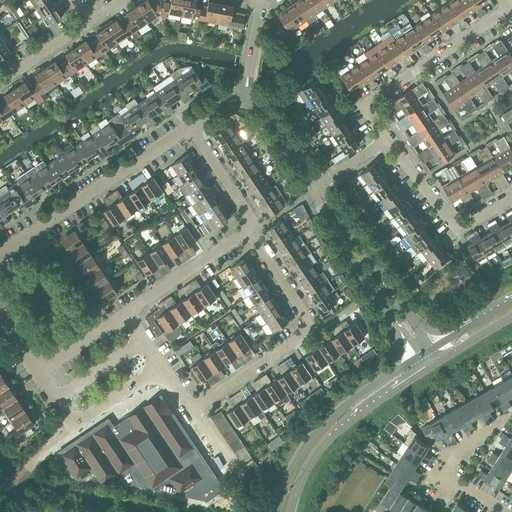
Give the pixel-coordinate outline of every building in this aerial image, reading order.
[(29,0),(35,8),(47,0),(29,0)] [(41,17),(62,4),(59,0),(55,3),(54,2),(51,3),(49,0),(47,0),(35,8),(41,17)] [(146,0),(137,6),(148,23),(162,13),(160,0),(151,6),(147,0),(146,0)] [(181,17),(183,0),(170,0),(171,2),(160,0),(162,13),(163,13),(181,17)] [(199,20),(201,8),(195,7),(196,0),(183,0),(181,17),(199,20)] [(315,15),(304,0),(299,0),(300,1),(295,5),(306,21),(308,23),(316,18),(315,15)] [(323,9),(316,0),(304,0),(315,15),(323,9)] [(316,0),(323,9),(332,4),(329,0),(316,0)] [(461,19),(468,14),(462,5),(458,0),(453,0),(448,3),(464,28),(468,25),(465,21),(462,20),(461,19)] [(479,18),(483,15),(472,0),(458,0),(462,5),(468,14),(476,9),(477,10),(476,14),(479,18)] [(487,1),(485,0),(472,0),(483,15),(486,13),(483,9),(480,8),(479,7),(487,1)] [(201,8),(199,20),(217,24),(221,4),(208,1),(207,9),(201,8)] [(461,30),(464,28),(448,3),(439,9),(441,12),(451,26),(458,21),(459,22),(458,26),(461,30)] [(62,4),(41,17),(48,27),(61,18),(58,14),(61,12),(59,10),(64,7),(62,4)] [(221,4),(217,24),(242,28),(244,16),(231,14),(233,6),(221,4)] [(306,21),(295,5),(290,8),(289,7),(285,9),(297,27),(306,21)] [(126,23),(133,33),(148,23),(137,6),(126,14),(130,20),(126,23)] [(297,27),(285,9),(282,11),(283,13),(278,17),(289,33),(297,27)] [(443,31),(451,26),(441,12),(439,9),(430,15),(447,40),(450,37),(447,33),(444,32),(443,31)] [(443,42),(447,40),(430,15),(421,21),(427,29),(433,38),(440,33),(441,34),(440,38),(443,42)] [(133,33),(126,23),(121,26),(117,20),(106,27),(117,44),(133,33)] [(425,43),(433,38),(427,29),(421,21),(412,28),(429,52),(432,49),(429,45),(426,44),(425,43)] [(33,24),(26,29),(29,34),(37,29),(33,24)] [(401,29),(415,50),(422,45),(423,46),(422,50),(425,54),(429,52),(412,28),(409,24),(401,29)] [(117,44),(106,27),(96,34),(100,40),(95,44),(102,54),(117,44)] [(415,50),(401,29),(391,36),(395,41),(410,64),(414,61),(411,57),(408,56),(407,55),(415,50)] [(407,66),(410,64),(395,41),(391,36),(382,42),(389,51),(396,62),(404,57),(405,58),(404,62),(407,66)] [(496,70),(511,58),(511,57),(500,40),(491,46),(498,56),(491,61),(490,61),(496,70)] [(102,54),(95,44),(90,47),(86,41),(76,47),(86,64),(87,64),(102,54)] [(389,67),(396,62),(389,51),(382,42),(374,47),(376,51),(392,76),(396,74),(393,69),(390,68),(389,67)] [(0,58),(10,52),(4,43),(0,45),(0,58)] [(480,80),(496,70),(490,61),(491,61),(485,52),(490,49),(488,46),(483,49),(484,51),(475,57),(482,67),(475,71),(475,72),(480,80)] [(65,64),(71,74),(87,64),(86,64),(76,47),(65,55),(69,61),(65,64)] [(389,78),(392,76),(376,51),(374,47),(364,54),(367,58),(378,74),(386,69),(387,71),(386,74),(389,78)] [(464,91),(480,80),(475,72),(475,71),(469,63),(474,60),(472,57),(467,60),(468,62),(459,68),(466,77),(459,82),(459,83),(464,91)] [(371,79),(378,74),(367,58),(358,64),(375,88),(378,86),(375,81),(372,80),(371,79)] [(511,58),(496,70),(502,78),(502,77),(509,73),(511,76),(511,58)] [(71,74),(65,64),(59,68),(55,61),(45,68),(56,85),(57,84),(71,74)] [(371,91),(375,88),(358,64),(349,70),(360,86),(368,81),(369,83),(368,86),(371,91)] [(180,68),(179,69),(183,74),(182,74),(192,90),(198,85),(202,92),(211,86),(202,72),(198,76),(192,68),(191,66),(180,68)] [(56,85),(45,68),(34,75),(39,82),(34,84),(34,85),(40,95),(56,85)] [(448,102),(464,91),(459,83),(459,82),(453,73),(458,70),(456,68),(451,71),(452,73),(444,78),(450,88),(442,94),(448,102)] [(173,80),(188,101),(192,99),(187,93),(192,90),(182,74),(183,74),(179,69),(170,75),(171,75),(174,80),(173,80)] [(353,91),(360,86),(349,70),(340,76),(351,93),(351,92),(357,100),(360,98),(357,93),(354,92),(353,91)] [(496,70),(480,80),(486,89),(486,88),(493,83),(500,93),(508,88),(510,89),(511,87),(511,83),(508,86),(502,77),(502,78),(496,70)] [(171,75),(161,82),(175,101),(180,98),(184,104),(188,101),(173,80),(174,80),(171,75)] [(308,99),(323,90),(319,85),(322,83),(319,79),(298,93),(304,102),(308,99)] [(480,80),(464,91),(470,99),(477,94),(484,104),(493,98),(494,100),(499,97),(497,94),(492,97),(486,88),(486,89),(480,80)] [(25,82),(14,89),(25,105),(35,99),(38,104),(44,100),(40,95),(34,85),(29,88),(25,82)] [(161,82),(153,88),(156,92),(170,113),(174,111),(170,105),(175,101),(164,86),(161,82)] [(403,95),(414,111),(422,106),(422,105),(417,98),(428,91),(422,82),(403,95)] [(10,116),(25,105),(14,89),(4,96),(8,102),(3,106),(10,116)] [(323,90),(308,99),(314,108),(315,107),(331,97),(328,93),(326,95),(323,90)] [(464,91),(448,102),(454,110),(462,105),(468,115),(477,109),(478,111),(483,108),(481,105),(476,108),(470,99),(464,91)] [(147,98),(157,113),(162,110),(166,116),(170,113),(156,92),(147,98)] [(414,111),(425,127),(434,121),(433,121),(429,114),(438,107),(433,99),(434,98),(431,93),(428,95),(431,99),(422,105),(422,106),(414,111)] [(414,111),(403,95),(385,107),(391,116),(401,109),(406,116),(406,117),(414,111)] [(314,108),(320,117),(334,107),(331,103),(334,101),(331,97),(315,107),(314,108)] [(157,113),(147,98),(138,104),(137,104),(152,125),(156,123),(152,117),(157,113)] [(128,110),(139,126),(144,122),(148,128),(152,125),(137,104),(138,104),(134,99),(125,105),(129,110),(128,110)] [(0,122),(10,116),(3,106),(0,107),(0,122)] [(326,126),(343,115),(340,111),(338,113),(334,107),(320,117),(326,126)] [(511,108),(501,115),(506,124),(511,121),(511,108)] [(425,127),(436,143),(444,137),(439,130),(449,123),(443,115),(445,114),(442,109),(439,111),(442,115),(433,121),(434,121),(425,127)] [(112,118),(129,141),(138,135),(134,129),(139,126),(128,110),(120,116),(118,114),(112,118)] [(425,127),(414,111),(406,117),(406,116),(397,122),(394,118),(391,120),(394,125),(396,123),(402,132),(412,125),(416,132),(417,133),(425,127)] [(343,115),(326,126),(332,135),(347,125),(343,121),(346,119),(343,115)] [(100,129),(110,145),(116,141),(120,147),(129,141),(112,118),(108,121),(109,123),(100,129)] [(213,125),(217,132),(213,135),(216,140),(218,139),(221,143),(240,131),(239,129),(234,133),(224,118),(213,125)] [(298,119),(295,121),(300,128),(303,126),(298,119)] [(338,144),(355,133),(352,129),(350,130),(347,125),(332,135),(338,144)] [(436,143),(447,159),(455,154),(450,146),(460,139),(454,131),(456,130),(453,125),(450,127),(453,131),(444,137),(436,143)] [(436,143),(425,127),(417,133),(416,132),(408,138),(405,134),(402,136),(405,140),(407,139),(413,148),(423,141),(427,148),(428,149),(436,143)] [(110,145),(100,129),(91,136),(105,157),(109,154),(105,148),(110,145)] [(246,140),(240,131),(221,143),(225,148),(222,149),(225,154),(241,143),(246,140)] [(257,132),(254,134),(259,141),(262,139),(257,132)] [(355,133),(338,144),(345,154),(359,144),(356,138),(358,137),(355,133)] [(82,141),(93,157),(98,153),(102,159),(105,157),(91,136),(82,141)] [(310,137),(307,139),(312,146),(315,144),(310,137)] [(497,166),(511,156),(511,151),(503,137),(494,142),(500,152),(493,156),(492,157),(497,166)] [(93,157),(82,141),(74,147),(73,147),(77,152),(87,169),(91,166),(87,160),(93,157)] [(480,175),(497,166),(492,157),(493,156),(487,147),(492,145),(490,142),(485,145),(486,146),(477,152),(483,161),(476,166),(475,166),(480,175)] [(71,143),(62,149),(64,153),(64,154),(75,169),(80,165),(84,171),(87,169),(77,152),(73,147),(74,147),(71,143)] [(233,161),(247,152),(241,143),(225,154),(228,158),(230,156),(233,161)] [(266,152),(269,150),(265,143),(261,145),(266,152)] [(447,159),(436,143),(428,149),(427,148),(418,154),(415,150),(413,151),(416,156),(418,155),(423,164),(433,157),(439,165),(447,159)] [(464,185),(480,175),(475,166),(476,166),(471,157),(475,154),(473,151),(468,154),(469,156),(461,161),(467,172),(459,176),(464,185)] [(171,166),(177,175),(178,175),(191,166),(188,162),(191,161),(190,159),(194,156),(192,152),(171,166)] [(247,152),(233,161),(237,166),(234,167),(237,172),(253,161),(247,152)] [(75,169),(64,154),(55,160),(70,181),(73,178),(69,172),(75,169)] [(322,154),(319,156),(325,164),(327,162),(322,154)] [(511,156),(497,166),(502,174),(503,174),(510,170),(511,173),(511,156)] [(46,166),(56,181),(62,177),(66,183),(70,181),(55,160),(46,165),(46,166)] [(43,161),(34,167),(52,193),(55,191),(51,184),(56,181),(46,166),(46,165),(43,161)] [(245,179),(259,170),(253,161),(237,172),(240,176),(242,174),(245,179)] [(447,195),(464,185),(459,176),(454,167),(459,164),(457,161),(452,164),(453,166),(444,171),(450,181),(442,186),(447,195)] [(360,174),(367,183),(382,171),(380,167),(377,169),(373,163),(360,174)] [(194,170),(191,166),(178,175),(177,175),(183,184),(184,184),(204,170),(202,167),(197,170),(196,168),(194,170)] [(497,166),(480,175),(486,184),(493,180),(499,190),(508,185),(509,186),(511,184),(511,180),(508,183),(503,174),(502,174),(497,166)] [(25,173),(38,193),(44,189),(48,195),(52,193),(34,167),(25,173)] [(282,168),(278,170),(283,177),(286,175),(282,168)] [(183,184),(179,187),(185,196),(190,193),(203,184),(200,180),(203,179),(202,177),(206,174),(204,170),(184,184),(183,184)] [(259,170),(245,179),(249,184),(247,186),(249,190),(265,179),(259,170)] [(373,192),(387,181),(383,176),(386,174),(382,171),(367,183),(373,192)] [(17,181),(12,185),(17,192),(28,209),(37,202),(33,196),(38,193),(25,173),(16,179),(17,181)] [(135,178),(151,202),(158,197),(157,195),(163,191),(153,178),(146,183),(140,174),(135,178)] [(480,175),(464,185),(469,193),(476,189),(483,199),(491,194),(492,196),(498,193),(496,190),(491,193),(486,184),(480,175)] [(127,195),(137,209),(142,205),(144,207),(151,202),(135,178),(129,181),(135,190),(127,195)] [(265,179),(249,190),(252,194),(255,193),(258,198),(271,188),(265,179)] [(168,193),(173,190),(167,181),(162,185),(168,193)] [(380,200),(396,187),(393,184),(391,185),(387,181),(373,192),(380,200)] [(206,188),(203,184),(190,193),(185,196),(191,205),(196,202),(216,188),(214,185),(209,188),(208,186),(206,188)] [(20,214),(28,209),(17,192),(12,185),(7,188),(5,185),(0,188),(0,196),(0,197),(10,212),(16,208),(20,214)] [(271,188),(258,198),(261,202),(259,204),(262,208),(277,197),(281,194),(275,185),(271,188)] [(464,185),(447,195),(452,203),(460,199),(466,209),(475,204),(476,206),(481,203),(479,200),(475,202),(469,193),(464,185)] [(293,186),(290,188),(295,195),(298,193),(293,186)] [(387,208),(400,197),(397,193),(399,191),(396,187),(380,200),(387,208)] [(218,192),(216,188),(196,202),(191,205),(197,213),(202,210),(215,202),(212,198),(215,197),(214,195),(218,192)] [(137,209),(127,195),(121,199),(115,191),(109,195),(126,219),(133,214),(132,212),(137,209)] [(277,197),(262,208),(264,212),(267,210),(270,216),(288,204),(281,194),(277,197)] [(352,194),(350,196),(355,204),(358,201),(352,194)] [(126,219),(109,195),(104,198),(110,207),(103,212),(112,226),(117,222),(119,224),(126,219)] [(0,216),(5,224),(9,222),(5,215),(10,212),(0,197),(0,196),(0,216)] [(394,217),(409,204),(406,201),(404,202),(400,197),(387,208),(394,217)] [(204,223),(208,220),(228,206),(226,203),(221,206),(220,204),(218,206),(215,202),(202,210),(197,213),(204,223)] [(302,214),(304,219),(309,216),(302,204),(299,206),(303,214),(302,214)] [(400,225),(414,215),(410,210),(412,208),(409,204),(394,217),(400,225)] [(363,213),(366,211),(368,209),(365,205),(362,207),(360,205),(358,207),(363,213)] [(167,210),(164,206),(158,209),(161,214),(167,210)] [(208,220),(204,223),(210,232),(227,220),(225,216),(227,214),(226,213),(230,210),(228,206),(208,220)] [(366,211),(363,213),(369,220),(371,218),(366,211)] [(169,213),(162,217),(165,221),(171,217),(169,213)] [(414,215),(400,225),(407,234),(410,232),(423,221),(420,218),(418,220),(414,215)] [(274,238),(288,229),(282,220),(266,230),(269,235),(271,234),(274,238)] [(490,222),(503,245),(511,239),(511,237),(505,225),(499,228),(495,220),(490,222)] [(403,237),(410,246),(414,242),(428,232),(424,227),(426,225),(423,221),(410,232),(407,234),(403,237)] [(503,245),(490,222),(487,225),(491,232),(486,235),(494,250),(503,245)] [(109,225),(104,228),(108,234),(112,231),(109,225)] [(172,234),(189,259),(194,255),(188,246),(196,241),(187,227),(181,231),(180,229),(172,234)] [(69,252),(83,243),(80,238),(82,237),(76,229),(59,241),(63,247),(65,245),(69,252)] [(278,249),(294,238),(288,229),(274,238),(278,243),(276,245),(278,249)] [(377,229),(375,232),(380,239),(383,237),(377,229)] [(494,250),(486,235),(481,238),(476,231),(472,233),(485,255),(494,250)] [(417,254),(421,251),(420,251),(436,238),(433,235),(431,236),(428,232),(414,242),(410,246),(417,254)] [(485,255),(472,233),(468,235),(472,243),(467,247),(471,254),(466,257),(473,269),(479,265),(476,260),(485,255)] [(161,245),(170,258),(178,253),(183,262),(189,259),(172,234),(165,239),(166,241),(161,245)] [(287,256),(300,247),(294,238),(278,249),(281,253),(283,252),(287,256)] [(427,259),(441,249),(437,244),(439,242),(436,238),(420,251),(421,251),(427,259)] [(76,266),(93,254),(88,247),(86,248),(83,243),(69,252),(74,259),(72,261),(76,266)] [(306,256),(311,253),(305,244),(300,247),(287,256),(290,261),(287,263),(290,267),(306,256)] [(170,258),(161,245),(156,248),(155,246),(147,251),(163,275),(169,271),(164,263),(170,258)] [(393,245),(390,247),(396,254),(399,252),(393,245)] [(441,249),(427,259),(435,268),(450,256),(447,252),(445,253),(441,249)] [(159,279),(163,275),(147,251),(140,256),(141,258),(136,261),(145,275),(153,270),(159,279)] [(86,277),(100,268),(96,263),(98,262),(93,254),(76,266),(79,272),(81,270),(86,277)] [(306,256),(290,267),(293,271),(295,270),(299,274),(312,265),(306,256)] [(236,278),(252,267),(248,262),(246,264),(243,260),(230,269),(236,278)] [(406,262),(403,264),(409,271),(412,269),(406,262)] [(312,265),(299,274),(302,279),(300,281),(302,285),(318,275),(318,274),(312,265)] [(242,287),(255,278),(253,274),(255,273),(252,267),(236,278),(242,287)] [(92,291),(110,279),(105,272),(103,273),(100,268),(86,277),(91,284),(89,286),(92,291)] [(311,293),(324,283),(318,274),(318,275),(302,285),(305,289),(308,288),(311,293)] [(419,284),(422,282),(417,275),(414,277),(419,284)] [(248,296),(264,285),(260,280),(258,282),(255,278),(242,287),(248,296)] [(110,279),(92,291),(96,296),(98,295),(103,303),(117,293),(113,288),(115,286),(110,279)] [(214,279),(211,281),(216,288),(219,286),(214,279)] [(188,284),(205,308),(212,303),(211,301),(216,297),(207,284),(200,289),(194,280),(188,284)] [(330,292),(335,290),(328,281),(324,283),(311,293),(314,297),(312,299),(315,303),(330,292)] [(205,308),(188,284),(183,288),(189,296),(182,301),(191,315),(196,311),(197,313),(205,308)] [(254,304),(267,296),(265,292),(267,290),(264,285),(248,296),(254,304)] [(330,292),(315,303),(317,307),(320,306),(323,311),(337,302),(330,292)] [(260,314),(276,303),(272,298),(270,300),(267,296),(254,304),(260,314)] [(191,315),(182,301),(175,306),(169,297),(163,301),(180,325),(187,320),(186,318),(191,315)] [(180,325),(163,301),(158,304),(164,313),(156,318),(165,332),(164,333),(167,338),(170,337),(172,340),(180,335),(180,328),(178,326),(180,325)] [(266,323),(279,313),(277,310),(279,308),(276,303),(260,314),(266,323)] [(233,317),(230,313),(225,317),(228,321),(233,317)] [(279,313),(266,323),(272,332),(288,322),(284,316),(282,318),(279,313)] [(338,325),(353,347),(361,342),(359,340),(365,336),(356,323),(348,328),(344,321),(338,325)] [(353,347),(338,325),(333,329),(337,335),(330,340),(339,354),(344,350),(346,352),(353,347)] [(233,335),(226,340),(228,342),(243,364),(248,361),(242,352),(250,347),(240,333),(235,337),(233,335)] [(251,333),(247,335),(252,342),(255,340),(251,333)] [(313,342),(328,364),(336,359),(334,357),(339,354),(330,340),(323,345),(319,338),(313,342)] [(215,342),(211,345),(215,350),(224,364),(231,359),(237,368),(243,364),(228,342),(226,340),(219,345),(217,343),(215,342)] [(328,364),(313,342),(308,345),(312,352),(305,357),(314,371),(320,367),(321,369),(328,364)] [(510,353),(506,345),(499,350),(503,357),(510,353)] [(180,346),(175,349),(179,355),(184,351),(180,346)] [(224,364),(215,350),(209,354),(208,352),(201,356),(203,359),(218,381),(223,377),(217,369),(224,364)] [(218,381),(203,359),(201,356),(198,353),(191,358),(195,364),(190,367),(199,381),(206,376),(212,385),(213,384),(218,381)] [(366,354),(361,357),(364,363),(370,360),(366,354)] [(289,358),(283,362),(300,387),(307,382),(306,380),(311,376),(302,362),(295,367),(289,358)] [(284,374),(277,379),(286,393),(291,389),(292,391),(300,387),(283,362),(278,366),(284,374)] [(0,392),(15,382),(11,377),(5,381),(0,374),(0,373),(0,392)] [(258,379),(275,403),(282,399),(284,402),(286,402),(290,400),(286,393),(277,379),(270,384),(264,375),(258,379)] [(259,391),(252,396),(261,410),(266,406),(267,408),(275,403),(258,379),(253,383),(259,391)] [(495,386),(508,408),(511,405),(509,399),(511,397),(511,393),(504,381),(497,384),(495,386)] [(15,382),(0,392),(0,403),(3,408),(17,399),(12,392),(18,388),(15,382)] [(486,391),(495,407),(500,404),(503,411),(508,408),(495,386),(486,391)] [(476,397),(489,419),(494,416),(490,410),(495,407),(486,391),(476,397)] [(239,392),(233,396),(250,420),(257,415),(259,418),(261,419),(265,416),(261,410),(252,396),(245,401),(239,392)] [(250,420),(233,396),(228,399),(234,408),(226,413),(236,427),(241,423),(243,425),(250,420)] [(489,419),(476,397),(467,402),(476,418),(481,415),(485,422),(489,419)] [(211,473),(195,448),(161,398),(144,409),(149,417),(118,438),(107,421),(104,423),(59,454),(76,480),(92,469),(103,486),(127,470),(138,486),(179,495),(211,473)] [(17,399),(3,408),(7,413),(5,414),(10,422),(32,407),(28,402),(21,406),(17,399)] [(476,418),(467,402),(457,408),(470,430),(475,427),(471,421),(476,418)] [(29,417),(35,412),(32,407),(10,422),(11,424),(14,429),(13,430),(12,434),(16,440),(20,441),(33,432),(30,427),(34,424),(29,417)] [(448,413),(457,429),(462,426),(466,432),(470,430),(457,408),(448,413)] [(214,422),(224,416),(220,411),(211,418),(214,422)] [(457,429),(448,413),(439,419),(454,444),(457,442),(455,438),(456,438),(452,432),(457,429)] [(397,415),(395,415),(389,423),(398,429),(403,420),(397,415)] [(217,428),(227,421),(224,416),(214,422),(217,428)] [(454,444),(439,419),(422,428),(429,440),(436,436),(438,440),(444,437),(449,447),(454,444)] [(221,433),(231,426),(227,421),(217,428),(221,433)] [(224,438),(234,431),(231,426),(221,433),(224,438)] [(281,427),(276,430),(279,435),(285,431),(281,427)] [(387,432),(381,429),(377,434),(383,438),(387,432)] [(227,443),(237,436),(234,431),(224,438),(227,443)] [(409,446),(430,460),(433,455),(427,451),(431,446),(411,433),(404,443),(409,446)] [(502,438),(511,444),(511,436),(511,438),(505,434),(502,438)] [(283,442),(279,435),(267,443),(272,450),(283,442)] [(237,436),(227,443),(231,448),(240,441),(237,436)] [(502,451),(511,457),(511,444),(502,438),(500,442),(506,446),(502,451)] [(240,441),(231,448),(234,452),(244,446),(240,441)] [(403,455),(418,465),(422,460),(428,464),(430,460),(409,446),(404,443),(404,442),(398,451),(403,455)] [(244,446),(234,452),(237,457),(247,451),(244,446)] [(491,456),(511,470),(511,457),(502,451),(499,456),(490,450),(488,454),(491,456)] [(240,462),(250,456),(247,451),(237,457),(240,462)] [(366,458),(359,454),(356,459),(363,463),(366,458)] [(397,464),(419,478),(421,473),(415,470),(418,465),(403,455),(397,464)] [(244,467),(254,461),(250,456),(240,462),(244,467)] [(511,470),(491,456),(488,460),(494,464),(491,469),(506,479),(511,470)] [(254,461),(244,467),(247,473),(257,466),(254,461)] [(262,461),(258,464),(262,470),(266,467),(262,461)] [(391,473),(407,483),(410,478),(416,482),(419,478),(397,464),(391,473)] [(506,479),(491,469),(488,474),(482,470),(479,475),(500,489),(506,479)] [(407,483),(391,473),(388,477),(404,487),(407,483)] [(390,508),(400,492),(391,486),(375,509),(379,511),(380,511),(385,504),(390,508)] [(400,492),(390,508),(395,511),(394,511),(400,511),(409,498),(404,494),(400,492)] [(409,498),(400,511),(413,511),(418,504),(409,498)] [(452,511),(470,511),(458,503),(452,511)]
